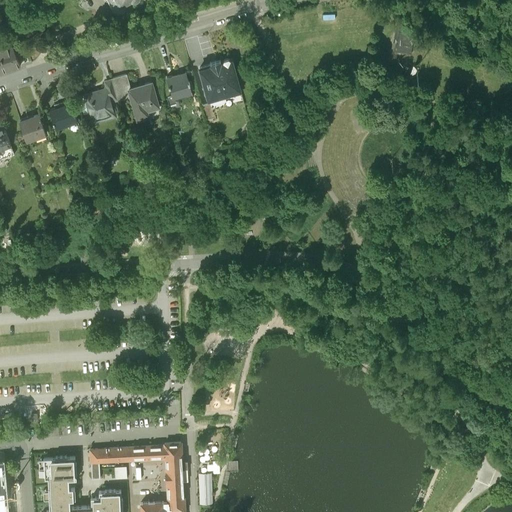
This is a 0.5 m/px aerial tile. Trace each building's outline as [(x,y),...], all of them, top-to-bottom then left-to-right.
[(107,0),(112,9),(113,10),(114,11),(115,12),(116,12),(118,13),(119,13),(121,12),(122,12),(123,11),(124,10),(125,8),(125,7),(126,5),(125,4),(125,3),(125,2),(128,0),(107,0)] [(396,21),(392,46),(408,49),(412,24),(396,21)] [(0,73),(19,66),(12,47),(8,45),(0,47),(0,73)] [(210,61),(199,64),(207,93),(240,83),(232,55),(230,55),(228,54),(224,55),(223,57),(221,58),(220,56),(210,59),(210,61)] [(172,92),(180,89),(184,91),(191,89),(188,79),(189,79),(188,76),(187,76),(185,69),(166,75),(168,83),(169,83),(172,92)] [(111,79),(117,98),(117,99),(131,95),(128,86),(129,86),(126,73),(111,77),(111,79)] [(111,79),(105,81),(111,100),(117,98),(111,79)] [(128,86),(131,95),(137,115),(148,112),(146,106),(158,103),(151,79),(129,86),(128,86)] [(102,87),(100,88),(88,91),(89,93),(83,95),(85,104),(86,103),(89,116),(104,112),(104,113),(105,114),(106,114),(106,115),(108,115),(109,115),(110,115),(111,114),(112,114),(112,113),(113,112),(113,111),(113,110),(113,109),(111,100),(105,81),(104,81),(104,83),(104,84),(103,85),(103,86),(102,87)] [(209,97),(201,99),(205,114),(213,111),(209,97)] [(73,105),(70,98),(58,102),(60,106),(50,109),(53,119),(52,120),(53,122),(54,121),(55,125),(76,117),(73,107),(74,107),(74,105),(73,105)] [(28,116),(19,119),(26,140),(45,133),(38,113),(28,117),(28,116)] [(0,160),(2,160),(0,157),(14,152),(4,125),(0,126),(0,160)] [(187,230),(187,234),(193,233),(192,221),(174,223),(175,231),(187,230)] [(88,248),(80,249),(81,262),(89,262),(88,248)] [(120,447),(104,448),(105,461),(165,458),(167,501),(161,501),(161,511),(184,511),(182,469),(181,462),(181,442),(164,443),(164,445),(120,447)] [(208,471),(221,471),(221,459),(214,459),(214,443),(209,443),(208,471)] [(99,461),(98,449),(90,449),(92,478),(100,478),(99,461)] [(55,457),(43,458),(45,478),(48,478),(49,510),(46,510),(46,511),(121,511),(122,509),(123,509),(122,498),(121,498),(121,490),(115,490),(115,489),(105,490),(105,491),(99,491),(99,497),(91,497),(91,505),(71,506),(71,498),(75,498),(75,487),(70,488),(70,479),(76,479),(76,473),(77,473),(76,462),(75,462),(75,456),(66,457),(66,455),(55,456),(55,457)] [(128,476),(127,464),(115,465),(116,477),(128,476)] [(140,502),(140,511),(161,511),(161,501),(140,502)]
